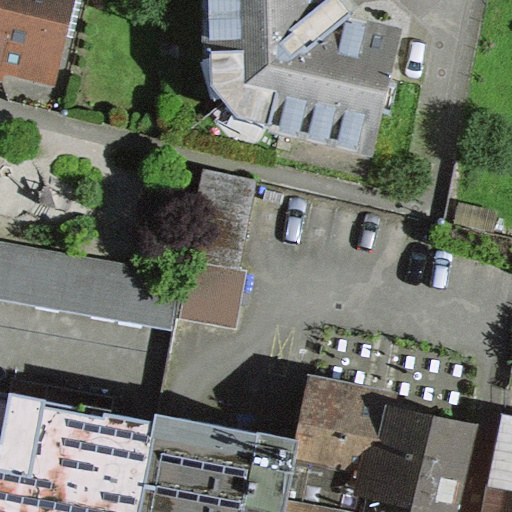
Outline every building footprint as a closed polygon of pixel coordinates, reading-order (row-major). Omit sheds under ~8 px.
[(56,0),(0,0),(0,72),(1,73),(4,60),(40,68),(56,0)] [(324,0),(211,0),(213,52),(229,51),(274,106),(270,122),(372,146),(398,36),(343,23),(351,17),(337,0),(326,0),(325,1),(324,0)] [(238,268),(254,180),(204,168),(187,259),(192,260),(238,268)] [(182,274),(0,241),(0,297),(172,329),(182,274)] [(238,268),(192,260),(182,319),(237,329),(248,270),(238,268)] [(137,511),(155,421),(0,391),(0,511),(137,511)] [(283,511),(453,511),(472,425),(309,391),(297,442),(283,511)] [(157,414),(155,421),(137,511),(283,511),(297,442),(157,414)] [(511,486),(511,418),(506,418),(493,483),(511,486)]
